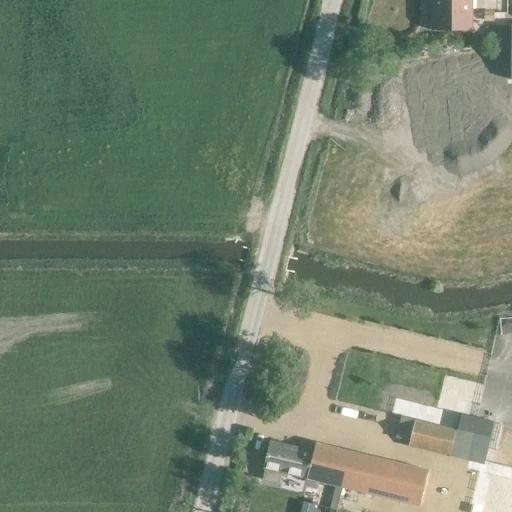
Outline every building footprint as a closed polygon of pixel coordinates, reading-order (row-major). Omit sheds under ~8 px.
[(472,30),(471,0),(434,0),(435,12),(432,12),(432,30),(472,30)] [(450,454),(456,428),(404,416),(399,438),(408,440),(407,444),(450,454)] [(283,472),(418,505),(427,469),(317,442),(315,451),(270,441),(263,467),(265,468),(262,478),(280,482),(283,472)] [(303,487),(297,511),(315,511),(316,509),(312,508),(316,490),(303,487)] [(385,511),(387,504),(367,499),(364,510),(371,511),(385,511)]
